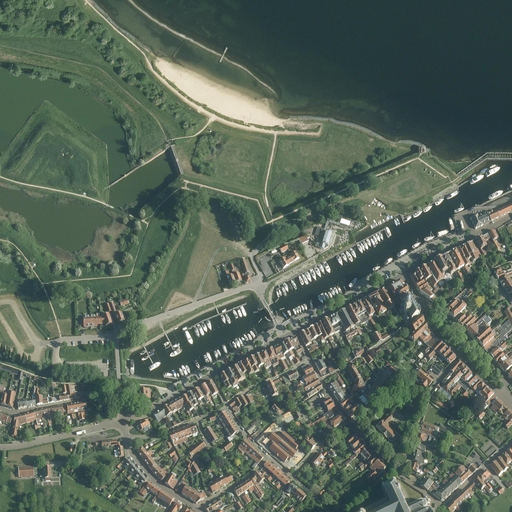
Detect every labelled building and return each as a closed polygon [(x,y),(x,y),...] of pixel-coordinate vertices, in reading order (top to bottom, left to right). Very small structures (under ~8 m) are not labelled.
[(168,148),(179,176),(181,175),(184,175),(173,146),(174,145),(169,146),(165,148),(166,150),(168,148)] [(511,212),(509,207),(497,213),(499,218),(511,212)] [(487,215),(490,222),(499,218),(497,213),(496,212),(493,214),(492,213),(491,212),(490,212),(490,213),(487,215)] [(490,222),(487,215),(486,213),(478,217),(477,215),(470,218),(475,229),(490,222)] [(315,236),(317,237),(320,230),(325,232),(329,224),(348,230),(349,227),(339,224),(341,219),(350,222),(351,220),(339,216),(337,224),(327,220),(324,230),(317,228),(315,236)] [(323,249),(328,247),(330,240),(332,234),(325,232),(320,230),(317,237),(315,246),(317,247),(320,248),(319,248),(323,249)] [(491,238),(497,249),(501,257),(504,255),(500,248),(499,248),(495,239),(498,238),(494,230),(489,233),(491,238)] [(491,238),(489,233),(481,237),(484,242),(491,238)] [(301,245),(308,242),(305,236),(298,240),(301,245)] [(486,247),(484,242),(481,237),(475,240),(480,250),(484,256),(486,255),(483,249),(486,247)] [(470,243),(461,248),(467,261),(469,265),(470,267),(471,266),(470,264),(468,260),(471,259),(473,262),(481,258),(473,242),(470,243)] [(281,253),(288,250),(286,245),(279,249),(281,253)] [(465,267),(467,270),(469,270),(466,266),(469,265),(467,261),(461,248),(457,251),(464,267),(465,267)] [(457,251),(449,255),(452,259),(454,264),(458,270),(459,270),(462,268),(466,276),(469,274),(467,270),(465,267),(464,267),(457,251)] [(282,260),(280,257),(277,259),(279,261),(283,269),(289,265),(288,264),(299,258),(296,252),(290,255),(291,257),(286,260),(285,258),(282,260)] [(464,283),(461,277),(459,274),(458,270),(454,264),(452,259),(449,255),(442,259),(450,275),(455,272),(461,285),(464,283)] [(244,259),(239,260),(244,274),(249,273),(244,259)] [(441,259),(425,268),(436,287),(437,287),(438,288),(439,287),(437,284),(443,280),(442,277),(444,276),(443,274),(447,271),(441,259)] [(231,271),(233,276),(235,283),(241,281),(239,274),(234,275),(234,274),(235,273),(234,270),(232,265),(229,266),(231,271)] [(429,279),(429,280),(431,284),(432,284),(434,288),(436,287),(425,268),(419,271),(422,277),(425,282),(429,279)] [(225,272),(228,280),(230,285),(235,283),(233,276),(230,277),(228,271),(225,272)] [(511,272),(510,273),(498,280),(502,285),(509,280),(508,278),(511,276),(511,275),(511,272)] [(409,276),(415,286),(422,282),(421,281),(420,281),(419,280),(415,273),(409,276)] [(509,280),(502,285),(504,289),(511,284),(511,283),(509,280)] [(378,293),(380,297),(378,298),(381,304),(384,302),(385,304),(388,311),(395,307),(387,296),(388,295),(388,294),(391,292),(393,296),(394,297),(395,296),(394,295),(397,293),(405,288),(400,281),(388,287),(384,290),(378,293)] [(422,282),(415,286),(418,290),(417,290),(419,293),(420,293),(429,300),(433,303),(437,300),(434,295),(432,295),(430,291),(432,290),(430,287),(427,288),(426,284),(424,286),(422,282)] [(395,301),(399,298),(400,298),(408,293),(405,288),(397,293),(399,296),(394,299),(395,301)] [(399,298),(403,303),(411,298),(408,293),(400,298),(399,298)] [(382,305),(381,304),(378,298),(376,294),(375,294),(368,298),(378,316),(386,311),(382,305)] [(411,298),(403,303),(402,303),(404,305),(401,307),(403,309),(399,311),(400,314),(403,313),(405,316),(402,317),(406,324),(419,316),(418,313),(419,312),(419,311),(417,305),(416,305),(416,304),(415,304),(415,305),(414,305),(412,301),(413,301),(412,299),(411,299),(411,298)] [(461,303),(456,298),(444,310),(448,315),(461,303)] [(448,315),(453,320),(458,315),(459,316),(461,315),(460,314),(466,307),(463,304),(468,299),(467,298),(461,303),(448,315)] [(366,299),(360,303),(368,318),(375,328),(377,327),(370,316),(374,314),(366,299)] [(118,323),(124,321),(121,313),(117,314),(116,312),(113,303),(109,304),(112,313),(113,313),(115,319),(116,318),(118,323)] [(365,320),(368,318),(360,303),(355,305),(366,322),(365,320)] [(355,305),(351,308),(356,316),(357,315),(359,319),(358,320),(360,325),(361,325),(366,322),(355,305)] [(355,328),(355,327),(358,334),(359,335),(361,334),(359,329),(358,330),(356,327),(360,325),(358,320),(359,319),(357,315),(356,316),(351,308),(346,311),(355,328)] [(343,328),(345,332),(350,330),(351,330),(350,330),(355,328),(355,327),(355,328),(346,311),(336,316),(343,328)] [(483,348),(484,350),(511,324),(511,313),(507,318),(508,321),(501,328),(499,326),(491,335),(490,334),(479,344),(483,349),(483,348)] [(100,317),(100,325),(105,324),(105,326),(112,324),(109,314),(102,317),(100,317)] [(475,326),(482,321),(487,316),(486,314),(480,319),(466,332),(471,336),(478,329),(475,326)] [(453,320),(459,326),(465,320),(461,315),(459,316),(458,315),(453,320)] [(336,316),(327,320),(333,331),(334,334),(339,331),(338,330),(343,328),(336,316)] [(90,327),(90,317),(83,317),(83,319),(80,319),(80,326),(83,326),(84,328),(90,327)] [(100,325),(100,317),(96,318),(96,317),(90,317),(90,327),(97,327),(97,325),(100,325)] [(465,320),(459,326),(465,331),(478,318),(476,317),(474,319),(473,318),(471,320),(468,317),(465,320)] [(416,331),(424,324),(420,319),(410,326),(415,333),(416,331)] [(327,320),(321,323),(323,327),(324,326),(329,338),(328,339),(330,343),(333,342),(330,337),(335,334),(334,334),(333,331),(327,320)] [(328,338),(323,327),(321,323),(318,325),(324,340),(328,338)] [(478,329),(471,336),(475,341),(487,329),(488,328),(485,323),(478,329)] [(419,337),(428,329),(424,324),(416,331),(415,333),(409,338),(414,342),(419,337)] [(503,337),(511,329),(511,324),(484,350),(489,355),(503,342),(505,340),(503,337)] [(318,325),(314,327),(318,337),(321,342),(324,341),(325,340),(324,340),(318,325)] [(475,341),(479,344),(490,334),(497,328),(495,326),(489,332),(487,329),(475,341)] [(314,327),(305,332),(307,337),(309,336),(311,341),(318,337),(314,327)] [(350,330),(345,332),(343,334),(347,340),(348,342),(352,340),(351,337),(358,334),(355,327),(355,328),(350,330),(351,330),(350,330)] [(428,329),(419,337),(424,343),(426,341),(428,343),(434,336),(428,329)] [(311,341),(309,336),(307,337),(305,332),(299,335),(305,347),(311,344),(310,342),(311,341)] [(377,333),(372,336),(377,344),(382,341),(381,338),(377,333)] [(299,345),(295,337),(289,340),(293,348),(297,355),(302,352),(300,348),(298,349),(297,346),(299,345)] [(426,346),(421,351),(426,357),(429,354),(432,351),(433,350),(439,342),(435,338),(426,346)] [(295,365),(299,363),(297,358),(295,359),(293,356),(290,350),(293,348),(289,340),(284,343),(288,353),(291,357),(294,362),(295,365)] [(429,354),(426,357),(430,360),(433,356),(436,353),(443,346),(439,342),(433,350),(432,351),(429,354)] [(489,355),(493,360),(500,353),(498,350),(498,349),(499,350),(505,345),(503,342),(489,355)] [(288,353),(284,343),(279,346),(282,352),(283,355),(288,353)] [(312,350),(308,352),(309,355),(317,351),(315,348),(314,344),(310,346),(312,350)] [(282,352),(279,346),(273,349),(276,356),(277,358),(276,358),(278,363),(279,363),(283,373),(287,370),(283,361),(281,362),(279,357),(280,357),(279,354),(282,352)] [(436,353),(433,356),(436,359),(438,356),(437,356),(438,354),(441,356),(438,360),(441,362),(444,359),(444,360),(450,353),(447,350),(443,346),(436,353)] [(272,366),(274,370),(272,371),(275,377),(278,376),(276,373),(277,372),(274,366),(279,364),(278,363),(276,358),(276,357),(275,358),(271,349),(266,352),(271,363),(272,366)] [(353,352),(356,358),(364,353),(361,349),(357,352),(356,350),(353,352)] [(497,365),(506,356),(509,353),(507,351),(502,356),(500,353),(493,360),(497,365)] [(508,360),(511,356),(511,352),(508,357),(506,356),(497,365),(500,368),(508,360)] [(259,356),(263,366),(265,369),(272,366),(271,363),(270,364),(265,353),(259,356)] [(450,353),(444,360),(449,365),(456,359),(450,353)] [(369,355),(365,358),(369,364),(373,361),(369,355)] [(258,369),(263,366),(259,356),(253,358),(257,367),(258,369)] [(511,363),(510,361),(511,359),(511,356),(508,360),(500,368),(505,373),(511,365),(511,363)] [(247,361),(253,374),(260,371),(258,369),(257,367),(253,358),(247,361)] [(242,364),(248,374),(249,376),(253,374),(247,361),(242,364)] [(320,375),(326,371),(325,369),(326,369),(322,361),(315,365),(320,375)] [(460,388),(461,387),(462,388),(464,385),(466,384),(473,376),(469,372),(462,365),(458,362),(451,369),(449,372),(440,382),(444,385),(441,388),(438,386),(436,388),(439,391),(441,388),(448,395),(452,398),(460,388)] [(384,368),(387,370),(394,377),(398,373),(392,367),(388,363),(384,368)] [(248,374),(242,364),(237,367),(241,375),(242,374),(243,376),(248,374)] [(306,377),(313,373),(309,365),(307,365),(301,368),(306,377)] [(358,389),(363,385),(364,384),(352,366),(346,369),(358,389)] [(441,373),(434,367),(433,366),(430,368),(438,375),(441,373)] [(13,370),(1,367),(0,370),(9,373),(9,375),(12,376),(12,373),(13,370)] [(241,375),(237,367),(230,370),(237,383),(245,379),(243,376),(242,374),(241,375)] [(232,388),(233,387),(237,385),(237,386),(239,385),(239,384),(238,384),(237,383),(230,370),(225,373),(232,388)] [(382,375),(390,382),(394,377),(387,370),(382,375)] [(290,381),(298,377),(295,371),(287,375),(290,381)] [(420,371),(416,375),(422,381),(420,384),(425,388),(427,385),(428,386),(433,381),(422,372),(420,371)] [(232,388),(225,373),(219,376),(226,390),(230,388),(231,389),(233,393),(235,391),(234,390),(233,387),(232,388)] [(313,373),(306,377),(302,378),(303,380),(300,382),(300,383),(294,386),(296,391),(302,388),(317,380),(313,373)] [(342,385),(344,384),(340,378),(338,374),(335,376),(338,379),(342,385)] [(385,387),(390,382),(382,375),(379,379),(377,377),(376,379),(385,387)] [(466,392),(470,388),(477,381),(473,376),(466,384),(464,385),(462,388),(461,387),(466,392)] [(376,381),(373,385),(380,392),(385,387),(376,379),(375,378),(374,379),(376,381)] [(308,392),(320,385),(317,380),(302,388),(305,393),(308,391),(308,392)] [(209,392),(210,394),(211,397),(218,393),(211,381),(206,384),(209,392)] [(477,381),(470,388),(471,389),(473,391),(472,391),(473,392),(474,391),(476,390),(481,384),(477,381)] [(332,393),(339,387),(335,382),(328,387),(332,393)] [(272,398),(277,396),(272,383),(266,385),(268,389),(264,391),(266,397),(270,395),(272,398)] [(209,398),(208,396),(210,394),(209,392),(206,384),(200,387),(209,402),(211,401),(210,399),(209,398)] [(477,394),(474,396),(476,398),(478,395),(484,387),(481,384),(476,390),(474,391),(477,394)] [(308,392),(305,394),(308,399),(322,390),(322,389),(320,385),(308,392)] [(368,389),(367,389),(368,390),(376,397),(380,392),(373,385),(369,389),(368,389)] [(0,405),(6,407),(8,392),(4,391),(4,387),(0,386),(0,393),(3,394),(0,405)] [(31,396),(32,400),(26,401),(27,407),(37,406),(35,395),(36,389),(36,387),(34,386),(34,389),(32,388),(31,396)] [(67,393),(68,400),(79,398),(78,394),(75,394),(74,386),(66,386),(67,393)] [(200,387),(192,392),(199,404),(200,403),(199,400),(203,398),(206,403),(208,403),(209,405),(211,404),(209,402),(200,387)] [(332,393),(335,398),(342,393),(345,391),(344,389),(341,391),(339,387),(332,393)] [(484,387),(478,395),(483,399),(481,401),(485,404),(488,401),(491,404),(496,398),(493,395),(484,387)] [(439,391),(438,391),(449,401),(452,398),(448,395),(441,388),(439,391)] [(50,403),(54,403),(52,397),(47,398),(42,398),(42,396),(39,397),(38,395),(39,390),(36,389),(35,395),(37,406),(50,403)] [(150,398),(150,396),(149,389),(140,390),(140,392),(137,392),(138,396),(141,396),(141,399),(150,398)] [(376,397),(368,390),(363,395),(371,402),(376,397)] [(8,392),(6,407),(12,409),(13,405),(13,406),(14,405),(13,405),(14,403),(14,402),(15,393),(8,392)] [(193,409),(194,410),(196,410),(194,406),(198,404),(191,392),(186,396),(190,404),(191,403),(194,409),(193,409)] [(68,400),(67,393),(61,394),(61,395),(59,396),(59,397),(56,398),(57,402),(68,400)] [(342,393),(335,398),(339,403),(346,398),(342,393)] [(348,408),(347,406),(352,402),(349,398),(352,396),(352,395),(340,404),(344,411),(348,408)] [(189,411),(192,410),(194,414),(195,416),(196,415),(195,413),(194,410),(193,409),(194,409),(191,403),(190,404),(186,396),(181,399),(184,406),(184,407),(186,409),(188,408),(189,411)] [(248,396),(244,398),(248,405),(254,402),(251,397),(249,398),(248,396)] [(366,406),(369,403),(362,396),(359,399),(366,406)] [(248,405),(244,398),(243,397),(234,402),(238,408),(242,406),(243,408),(248,405)] [(176,411),(177,411),(184,407),(184,406),(181,399),(173,403),(176,411)] [(328,412),(334,408),(328,399),(318,406),(320,410),(325,407),(328,412)] [(27,407),(26,401),(26,400),(17,402),(18,409),(27,407)] [(500,412),(505,407),(498,400),(491,408),(496,414),(499,411),(500,412)] [(275,406),(273,407),(270,408),(277,417),(281,413),(277,408),(277,409),(276,407),(278,406),(279,408),(283,406),(280,402),(275,405),(275,406)] [(176,411),(173,403),(168,406),(172,414),(177,411),(176,411)] [(78,412),(77,410),(79,410),(79,412),(78,413),(78,417),(79,421),(82,420),(79,404),(73,405),(74,411),(74,413),(78,412)] [(72,418),(73,418),(73,420),(75,419),(74,413),(74,411),(73,405),(66,406),(67,412),(68,414),(71,414),(72,418)] [(348,408),(344,411),(350,419),(360,411),(356,405),(351,408),(350,406),(348,408)] [(56,417),(59,416),(64,416),(63,413),(66,412),(65,406),(58,407),(54,408),(56,417)] [(167,417),(172,414),(168,406),(162,409),(166,417),(169,421),(167,417)] [(511,413),(505,407),(500,412),(501,414),(499,416),(500,418),(502,416),(505,420),(506,419),(511,413)] [(54,408),(45,409),(47,417),(48,423),(50,423),(49,416),(52,416),(52,417),(56,417),(54,408)] [(322,416),(323,417),(307,426),(309,429),(325,420),(328,424),(325,426),(330,432),(333,429),(344,420),(335,408),(334,408),(328,412),(322,416)] [(166,417),(162,409),(153,415),(157,422),(164,418),(167,423),(169,421),(166,417)] [(34,412),(24,415),(26,423),(36,421),(34,412)] [(218,419),(220,423),(229,417),(226,412),(217,418),(215,419),(214,416),(210,418),(212,422),(216,420),(218,419)] [(511,413),(506,419),(507,420),(507,419),(509,421),(506,423),(505,422),(502,424),(507,429),(511,425),(510,422),(511,419),(511,413)] [(10,424),(12,419),(2,415),(0,418),(0,422),(6,424),(6,423),(10,424)] [(26,423),(24,415),(15,418),(11,437),(16,438),(18,426),(26,423)] [(381,423),(376,428),(381,433),(381,434),(386,439),(391,444),(397,438),(399,436),(387,424),(391,420),(390,419),(392,417),(390,415),(388,417),(381,423)] [(220,423),(223,428),(232,422),(229,417),(220,423)] [(144,431),(142,430),(147,427),(147,426),(150,424),(147,420),(138,425),(142,430),(140,431),(143,433),(144,431)] [(223,428),(227,433),(235,428),(232,422),(223,428)] [(426,445),(429,447),(434,449),(437,441),(435,441),(439,430),(450,436),(452,431),(440,424),(438,427),(436,426),(435,428),(431,427),(422,424),(417,442),(426,445)] [(198,434),(198,433),(192,425),(188,427),(192,436),(197,434),(198,434)] [(188,427),(183,429),(187,438),(192,436),(188,427)] [(230,438),(238,433),(238,432),(235,428),(227,433),(230,438)] [(187,438),(183,429),(178,430),(183,443),(188,441),(187,438)] [(178,430),(173,432),(178,445),(183,443),(178,430)] [(173,432),(172,433),(168,435),(167,434),(167,435),(174,446),(178,445),(173,432)] [(299,446),(284,432),(280,436),(279,434),(277,436),(273,433),(268,439),(272,442),(270,444),(272,446),(269,449),(284,463),(288,459),(289,461),(291,458),(295,453),(296,453),(298,451),(296,449),(299,446)] [(257,443),(264,437),(261,434),(255,440),(257,443)] [(346,441),(350,445),(354,450),(358,447),(358,448),(362,444),(354,434),(346,441)] [(311,451),(315,447),(309,442),(307,440),(309,439),(306,437),(301,443),(311,451)] [(309,442),(315,447),(318,443),(312,438),(309,442)] [(121,457),(123,457),(122,447),(120,448),(119,443),(116,444),(116,441),(101,443),(95,443),(95,446),(101,445),(101,448),(116,446),(117,451),(114,451),(115,458),(118,458),(119,460),(121,460),(121,457)] [(251,447),(245,441),(239,447),(239,448),(238,448),(236,450),(242,455),(244,452),(245,453),(251,447)] [(223,448),(225,451),(226,452),(232,447),(229,443),(223,448)] [(425,452),(426,446),(417,443),(416,449),(425,452)] [(358,447),(354,450),(355,451),(353,453),(355,455),(353,457),(353,456),(350,459),(344,464),(346,466),(359,454),(359,455),(366,448),(362,444),(358,448),(358,447)] [(136,452),(141,458),(147,453),(142,447),(136,452)] [(252,459),(258,453),(251,447),(245,453),(252,459)] [(366,448),(359,455),(366,462),(370,458),(371,459),(374,457),(373,456),(366,448)] [(147,453),(141,458),(145,464),(151,459),(152,459),(151,457),(153,455),(150,451),(147,453)] [(416,462),(415,465),(420,467),(421,463),(422,463),(425,454),(415,451),(413,461),(416,462)] [(251,467),(253,469),(263,458),(258,453),(252,459),(256,463),(251,467)] [(506,453),(501,458),(502,460),(508,469),(509,469),(511,467),(508,465),(511,461),(506,453)] [(324,463),(326,461),(324,459),(318,454),(310,463),(317,468),(322,462),(324,463)] [(364,467),(365,468),(369,465),(371,467),(378,461),(374,457),(371,459),(363,466),(360,468),(361,470),(364,467)] [(126,469),(132,464),(127,458),(121,463),(126,469)] [(501,458),(496,462),(504,472),(508,469),(502,460),(501,458)] [(145,464),(150,470),(156,465),(151,459),(145,464)] [(383,471),(385,469),(378,461),(371,467),(369,468),(372,472),(365,477),(370,483),(376,478),(377,476),(383,471),(383,472),(384,471),(383,471)] [(264,467),(268,471),(272,466),(268,462),(264,467)] [(504,472),(496,462),(490,467),(499,477),(504,472)] [(50,481),(50,478),(51,478),(50,464),(42,465),(43,478),(46,478),(46,481),(50,481)] [(126,469),(131,475),(137,470),(132,464),(126,469)] [(423,468),(420,467),(415,465),(412,464),(409,470),(417,473),(418,470),(422,471),(423,468)] [(150,470),(156,476),(161,470),(156,465),(150,470)] [(268,471),(272,475),(277,470),(272,466),(268,471)] [(19,477),(34,477),(33,467),(18,468),(19,477)] [(455,474),(463,483),(471,476),(463,467),(455,474)] [(197,468),(191,471),(194,476),(200,473),(197,468)] [(131,475),(136,481),(142,475),(137,470),(131,475)] [(161,470),(156,476),(161,481),(167,476),(161,470)] [(277,478),(281,474),(277,470),(272,475),(277,478)] [(490,478),(491,478),(491,479),(493,481),(494,479),(487,471),(483,474),(487,480),(490,478)] [(254,475),(260,483),(264,479),(258,472),(254,475)] [(450,477),(459,487),(463,483),(455,474),(453,473),(450,476),(450,477)] [(277,478),(281,482),(285,478),(281,474),(277,478)] [(483,474),(479,478),(487,488),(489,487),(486,484),(485,482),(487,480),(483,474)] [(142,475),(136,481),(141,487),(147,481),(142,475)] [(173,490),(178,482),(174,480),(175,478),(170,475),(164,484),(173,490)] [(250,479),(253,483),(255,486),(256,485),(259,483),(259,484),(260,483),(254,475),(250,479)] [(218,480),(223,488),(228,485),(223,476),(218,480)] [(459,487),(450,477),(448,478),(450,480),(451,480),(452,481),(449,483),(455,490),(459,487)] [(285,478),(281,482),(286,486),(290,482),(285,478)] [(428,491),(434,482),(433,482),(432,482),(426,478),(421,486),(428,491)] [(487,488),(479,478),(474,482),(481,490),(484,488),(488,492),(490,491),(487,488)] [(218,480),(213,483),(218,491),(223,488),(218,480)] [(244,484),(248,490),(250,493),(253,491),(256,494),(260,499),(262,497),(261,496),(263,495),(256,485),(255,486),(253,483),(252,484),(249,480),(244,484)] [(442,483),(452,493),(455,490),(449,483),(446,480),(442,483)] [(151,493),(156,487),(149,483),(146,488),(144,486),(139,493),(143,496),(147,491),(151,493)] [(218,491),(213,483),(208,486),(209,489),(213,494),(218,491)] [(452,493),(442,483),(443,484),(443,485),(443,486),(444,488),(442,490),(448,497),(452,493)] [(475,486),(473,483),(466,490),(470,494),(471,495),(473,493),(470,490),(475,486)] [(244,484),(238,487),(243,494),(248,490),(244,484)] [(294,495),(299,490),(292,484),(286,491),(289,494),(291,492),(294,495)] [(445,500),(448,497),(442,490),(440,492),(439,491),(438,489),(433,485),(432,486),(445,500)] [(181,495),(186,498),(191,489),(186,486),(181,495)] [(431,511),(431,510),(431,509),(430,510),(427,509),(428,507),(429,507),(428,506),(426,503),(427,502),(426,501),(425,502),(422,502),(421,501),(420,501),(421,503),(417,504),(416,503),(415,504),(416,505),(413,507),(412,505),(411,506),(411,505),(409,506),(407,506),(408,507),(406,508),(407,509),(406,509),(400,496),(402,496),(400,492),(399,493),(396,488),(398,488),(397,487),(396,487),(395,486),(394,486),(395,488),(386,492),(385,491),(384,491),(384,493),(383,493),(384,494),(385,494),(388,500),(386,500),(387,501),(388,500),(388,501),(385,503),(384,502),(383,503),(384,504),(380,506),(380,504),(379,505),(380,506),(376,508),(375,507),(375,508),(371,510),(371,509),(370,509),(371,510),(367,511),(366,511),(431,511)] [(443,502),(445,500),(432,486),(428,492),(430,492),(432,490),(435,493),(433,495),(441,502),(443,502)] [(156,487),(151,493),(155,496),(151,502),(154,504),(157,498),(160,500),(165,493),(162,491),(162,492),(156,487)] [(237,497),(243,494),(238,487),(233,491),(237,497)] [(186,498),(191,501),(196,492),(191,489),(186,498)] [(299,490),(294,495),(293,497),(300,503),(306,497),(299,490)] [(458,497),(463,502),(470,494),(466,490),(458,497)] [(201,495),(196,492),(191,501),(196,504),(195,504),(204,500),(201,495)] [(169,506),(172,502),(174,499),(165,493),(160,500),(169,506)] [(274,503),(278,506),(284,500),(280,497),(274,503)] [(463,502),(458,497),(452,503),(459,511),(461,509),(458,506),(463,502)] [(219,499),(211,504),(216,511),(217,511),(219,511),(217,509),(222,505),(219,499)] [(179,511),(182,506),(176,503),(169,511),(173,511),(175,510),(173,509),(174,508),(179,511)] [(449,511),(453,511),(455,510),(457,511),(460,511),(459,511),(452,503),(446,509),(449,511)]
